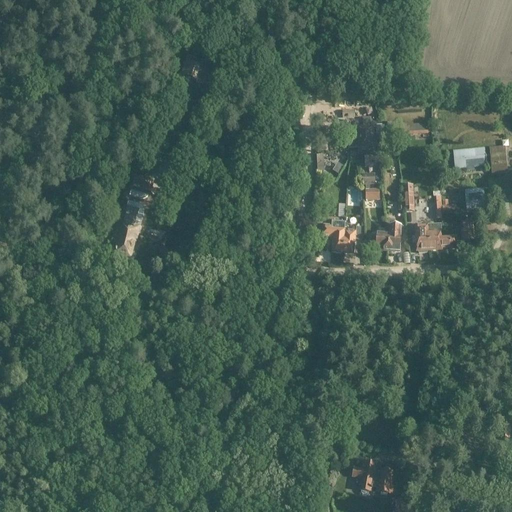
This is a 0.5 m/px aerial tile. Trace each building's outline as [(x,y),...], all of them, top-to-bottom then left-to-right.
[(186,63),(182,76),(196,81),(198,76),(205,79),(210,66),(205,64),(205,62),(203,61),(201,63),(197,62),(194,65),(186,63)] [(350,152),(350,162),(356,162),(356,156),(364,155),(365,168),(378,167),(377,152),(376,152),(376,148),(377,148),(377,141),(376,126),(375,118),(362,119),(363,128),(358,129),(359,152),(356,155),(354,152),(350,152)] [(396,137),(395,125),(395,124),(386,125),(387,140),(396,139),(396,137)] [(395,125),(396,137),(415,136),(414,126),(414,124),(395,125)] [(414,126),(415,136),(429,136),(429,125),(414,126)] [(484,149),(453,152),(455,169),(466,168),(466,162),(483,160),(484,167),(486,166),(487,166),(486,166),(491,166),(492,174),(505,173),(504,167),(506,167),(504,153),(503,154),(502,148),(490,149),(490,157),(486,157),(486,156),(485,156),(484,149)] [(324,154),(316,155),(317,171),(325,170),(324,154)] [(343,165),(337,162),(332,170),(338,174),(343,165)] [(379,174),(362,176),(363,187),(365,187),(370,186),(380,186),(379,174)] [(152,183),(134,178),(131,191),(129,197),(140,200),(142,200),(144,200),(147,199),(148,197),(149,195),(152,183)] [(370,186),(365,187),(365,191),(365,201),(379,201),(379,191),(370,191),(370,186)] [(404,203),(405,212),(414,212),(413,187),(403,187),(404,203)] [(485,208),(483,192),(465,194),(466,209),(485,208)] [(447,201),(441,201),(442,207),(442,213),(456,212),(456,206),(447,206),(447,201)] [(139,206),(127,203),(125,210),(125,209),(123,217),(121,217),(119,223),(121,224),(120,226),(122,227),(115,255),(119,256),(120,257),(126,259),(129,258),(130,258),(134,242),(136,243),(138,234),(139,234),(144,212),(143,210),(142,208),(141,207),(139,206)] [(346,232),(347,222),(333,221),(333,225),(324,224),(320,238),(333,240),(331,253),(343,254),(345,231),(346,232)] [(473,223),(461,223),(462,241),(464,241),(466,243),(471,243),(472,240),(474,240),(473,223)] [(388,236),(388,253),(395,253),(400,253),(400,249),(401,236),(401,227),(389,227),(388,236)] [(428,251),(429,251),(428,234),(440,233),(440,227),(416,228),(417,252),(418,252),(419,254),(427,254),(428,251)] [(345,231),(343,254),(354,255),(356,240),(362,240),(363,228),(356,228),(355,233),(346,232),(345,231)] [(440,238),(440,233),(428,234),(429,251),(441,250),(441,249),(456,248),(455,238),(440,238)] [(388,236),(376,235),(376,248),(381,248),(380,252),(388,253),(388,236)] [(509,438),(511,421),(501,419),(499,437),(509,438)] [(459,430),(457,449),(482,451),(483,432),(459,430)] [(359,480),(357,491),(359,492),(359,493),(360,495),(365,496),(366,494),(367,493),(369,494),(370,488),(375,488),(374,493),(390,496),(392,487),(389,486),(392,472),(378,470),(378,472),(374,471),(375,465),(361,462),(359,469),(352,468),(350,478),(359,480)] [(491,488),(490,493),(502,496),(504,491),(491,488)]
